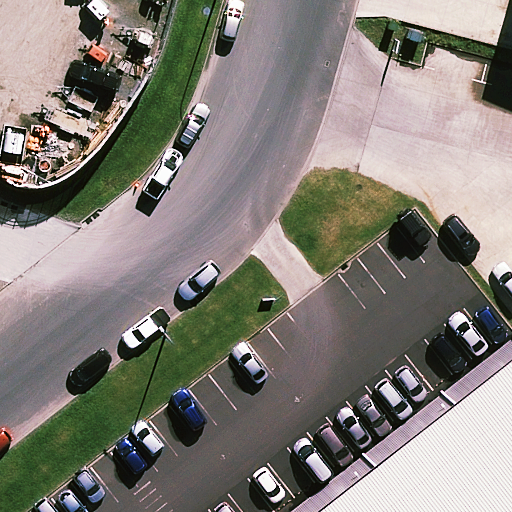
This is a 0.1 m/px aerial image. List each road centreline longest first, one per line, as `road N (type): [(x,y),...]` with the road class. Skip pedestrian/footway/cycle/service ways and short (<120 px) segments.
road 1 (unclassified): [(0,384),(197,229),(241,175),(270,119),(303,0)]
road 2 (unknown): [(511,119),(285,66)]
